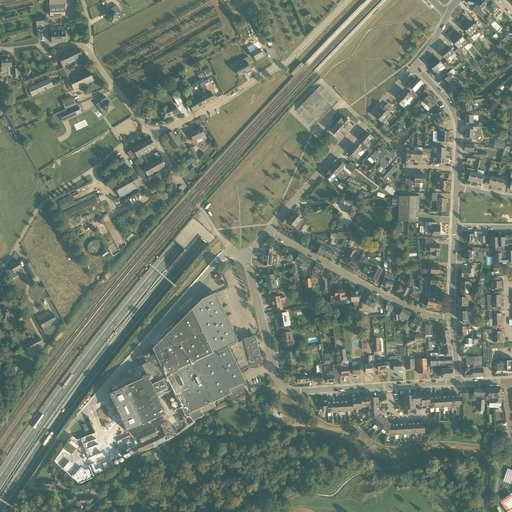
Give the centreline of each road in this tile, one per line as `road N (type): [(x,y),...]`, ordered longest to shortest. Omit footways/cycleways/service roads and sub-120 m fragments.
road 1 (motorway): [(0,507),(87,378),(176,268),(433,0)]
road 2 (motorway): [(415,0),(179,245),(0,483)]
road 3 (unclassified): [(230,249),(75,420),(28,485)]
road 4 (unclassified): [(147,130),(159,133),(287,61),(347,0)]
road 5 (unclassified): [(147,130),(38,210),(0,286)]
road 6 (residential): [(450,317),(387,297),(267,231)]
road 7 (residential): [(267,231),(365,120)]
road 8 (residential): [(280,385),(241,261)]
